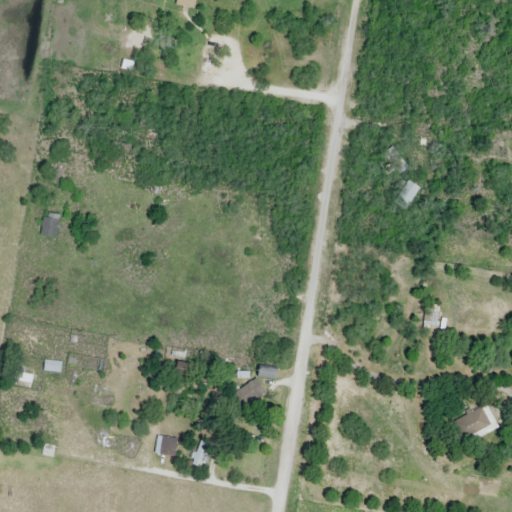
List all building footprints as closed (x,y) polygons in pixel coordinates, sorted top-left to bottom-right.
[(418,188),(405,181),(392,204),(405,211),(418,188)] [(58,240),(59,216),(43,215),(41,238),(58,240)] [(439,306),(424,305),(422,327),(437,328),(439,306)] [(61,362),(44,362),(44,373),(61,373),(61,362)] [(192,378),(194,366),(178,363),(176,375),(192,378)] [(258,378),(276,379),(277,370),(259,369),(258,378)] [(265,394),(255,380),(231,397),(242,411),(265,394)] [(462,444),(497,426),(485,405),(451,423),(462,444)] [(7,435),(0,437),(0,448),(0,449),(43,433),(39,422),(23,428),(20,422),(5,428),(7,435)] [(154,454),(174,457),(177,439),(156,437),(154,454)] [(192,465),(202,468),(208,442),(198,440),(192,465)]
